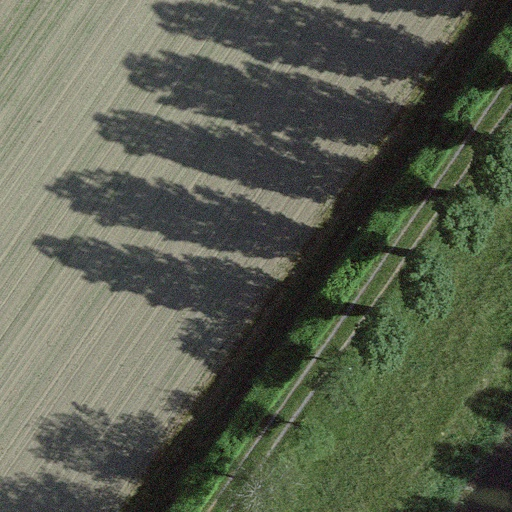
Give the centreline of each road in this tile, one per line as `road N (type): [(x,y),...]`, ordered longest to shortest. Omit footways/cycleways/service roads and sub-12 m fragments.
road 1 (track): [(145,511),(495,0)]
road 2 (track): [(255,511),(511,139)]
